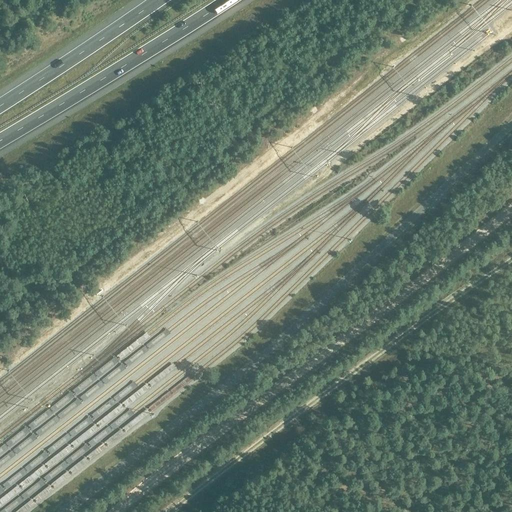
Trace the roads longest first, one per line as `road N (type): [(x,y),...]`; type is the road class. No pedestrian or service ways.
road 1 (motorway): [(0,141),(231,0)]
road 2 (track): [(511,29),(330,171)]
road 3 (motorway): [(156,0),(0,105)]
